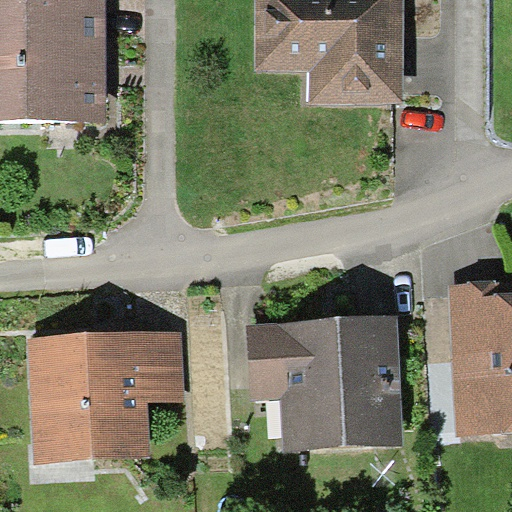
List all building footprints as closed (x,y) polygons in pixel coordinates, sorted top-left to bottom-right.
[(256,0),(255,73),(311,74),(310,106),(404,107),(405,0),(256,0)] [(0,127),(111,125),(109,44),(108,1),(0,4),(0,127)] [(511,284),(449,287),(455,439),(511,436),(511,284)] [(399,324),(246,331),(249,399),(277,398),(280,456),(405,450),(399,324)] [(29,341),(36,469),(151,463),(148,402),(185,400),(181,333),(99,338),(29,341)]
